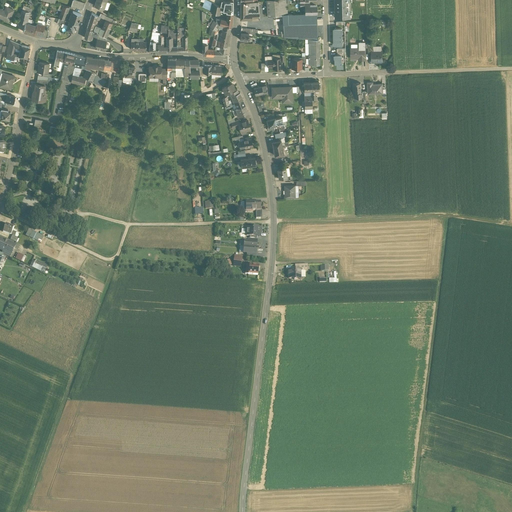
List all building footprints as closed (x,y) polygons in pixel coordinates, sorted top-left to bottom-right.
[(85,4),(73,0),(72,0),(71,6),(70,7),(83,10),(85,4)] [(106,1),(103,0),(96,0),(94,6),(103,9),(106,1)] [(204,0),(202,7),(211,11),(213,3),(207,0),(204,0)] [(286,0),(265,0),(268,16),(273,16),(283,15),(287,15),(288,15),(286,0)] [(335,0),(336,18),(351,17),(350,14),(352,14),(352,9),(350,9),(350,1),(352,1),(351,0),(335,0)] [(233,1),(221,1),(220,6),(223,7),(223,11),(233,13),(233,1)] [(245,2),(240,2),(240,19),(252,19),(252,17),(259,17),(259,13),(245,13),(245,5),(245,2)] [(219,11),(220,6),(218,5),(213,3),(211,12),(218,15),(219,11)] [(309,6),(305,6),(305,14),(316,14),(316,6),(309,6)] [(9,8),(7,12),(0,8),(0,17),(9,21),(14,10),(9,8)] [(28,11),(23,9),(19,21),(25,23),(26,23),(28,11)] [(81,14),(73,11),(69,21),(78,24),(81,14)] [(226,20),(220,19),(219,24),(231,27),(233,13),(228,12),(226,20)] [(105,16),(100,14),(99,17),(100,17),(105,20),(106,20),(112,23),(114,19),(113,19),(105,16)] [(305,14),(288,15),(287,15),(283,15),(285,37),(308,39),(317,40),(316,14),(305,14)] [(78,24),(69,21),(68,25),(66,29),(67,30),(67,31),(68,31),(68,32),(69,32),(70,31),(73,32),(74,27),(76,28),(78,24)] [(138,24),(131,22),(129,30),(136,31),(137,28),(138,24)] [(26,23),(25,23),(23,31),(34,34),(35,33),(36,25),(26,23)] [(45,24),(37,23),(36,25),(35,33),(43,35),(45,24)] [(102,28),(95,25),(93,30),(97,32),(99,33),(100,34),(102,28)] [(110,27),(104,25),(102,28),(104,29),(101,35),(106,37),(110,27)] [(231,28),(222,25),(222,26),(223,27),(222,32),(229,34),(231,28)] [(171,27),(168,27),(168,32),(168,35),(168,37),(171,37),(171,39),(177,39),(177,37),(177,33),(177,32),(173,32),(171,27)] [(91,30),(87,28),(84,38),(91,40),(93,37),(92,36),(92,35),(97,37),(98,37),(99,33),(97,32),(91,30)] [(229,34),(222,32),(220,41),(227,43),(229,34)] [(249,33),(241,32),(240,39),(249,40),(250,36),(248,36),(249,33)] [(99,33),(98,37),(97,37),(95,48),(105,50),(106,45),(105,45),(107,38),(106,37),(101,35),(100,34),(99,33)] [(180,41),(177,40),(177,47),(177,51),(187,51),(187,36),(183,36),(183,37),(183,46),(180,46),(180,41)] [(171,37),(168,37),(166,37),(166,46),(166,51),(177,51),(177,47),(171,47),(171,39),(171,37)] [(220,41),(213,39),(213,41),(212,45),(216,46),(219,46),(226,47),(227,43),(220,41)] [(16,43),(10,40),(7,53),(13,55),(14,47),(16,43)] [(139,41),(131,41),(130,49),(135,49),(135,50),(138,51),(139,41)] [(163,41),(158,41),(158,44),(158,52),(166,51),(166,46),(163,46),(163,44),(163,43),(163,41)] [(158,44),(149,43),(149,48),(149,53),(158,52),(158,44)] [(207,44),(202,43),(202,54),(209,55),(210,49),(209,49),(206,48),(207,44)] [(312,43),(309,44),(309,65),(319,65),(319,51),(318,51),(318,47),(319,47),(319,43),(312,43)] [(30,47),(21,45),(20,49),(18,56),(27,58),(30,47)] [(361,48),(350,48),(350,52),(352,52),(352,57),(359,57),(359,60),(365,60),(365,48),(361,48)] [(65,52),(57,50),(55,59),(62,61),(63,61),(65,52)] [(374,52),(372,52),(372,53),(372,62),(382,61),(382,51),(374,52)] [(75,54),(65,52),(63,61),(66,61),(73,63),(75,54)] [(86,57),(75,54),(73,63),(73,64),(75,64),(75,65),(80,67),(84,67),(86,57)] [(92,58),(86,57),(84,67),(88,69),(90,70),(91,66),(95,67),(103,68),(110,69),(112,60),(104,59),(97,58),(92,58)] [(280,58),(273,58),(273,60),(268,60),(268,67),(273,66),(273,69),(281,69),(281,61),(280,58)] [(302,59),(292,59),(292,69),(302,69),(302,62),(302,59)] [(73,63),(66,61),(61,78),(62,78),(71,80),(75,65),(75,64),(73,64),(73,63)] [(49,63),(39,62),(38,72),(43,73),(48,73),(49,63)] [(80,67),(75,65),(71,80),(84,84),(85,78),(86,77),(84,77),(78,75),(80,67)] [(212,65),(204,65),(204,67),(204,73),(207,73),(212,74),(212,65)] [(221,66),(212,65),(212,74),(221,74),(221,66)] [(134,66),(125,66),(125,74),(125,75),(131,75),(134,75),(134,66)] [(161,67),(149,66),(149,69),(149,75),(149,76),(160,76),(161,76),(161,69),(161,67)] [(94,74),(90,70),(88,69),(84,77),(86,77),(85,78),(87,78),(89,79),(93,81),(96,75),(94,74)] [(15,76),(2,73),(0,81),(0,85),(10,89),(12,80),(13,81),(15,76)] [(71,80),(62,78),(60,86),(59,93),(67,94),(68,89),(71,80)] [(232,82),(227,84),(227,85),(222,87),(225,94),(226,94),(230,92),(235,90),(232,82)] [(372,82),(368,82),(368,94),(383,93),(382,83),(377,84),(373,84),(372,82)] [(360,83),(352,83),(353,97),(363,97),(362,91),(361,91),(360,83)] [(36,84),(35,84),(33,93),(32,97),(33,97),(32,100),(42,101),(43,95),(44,95),(44,94),(45,86),(45,85),(36,84)] [(266,85),(253,88),(254,92),(255,92),(255,95),(267,92),(267,90),(267,89),(266,85)] [(287,87),(276,87),(276,97),(283,96),(284,103),(293,102),(292,86),(287,86),(287,87)] [(238,92),(237,89),(235,90),(230,92),(231,95),(232,95),(234,102),(242,98),(239,92),(238,92)] [(15,96),(6,94),(5,98),(5,101),(6,102),(13,103),(14,103),(15,100),(14,100),(15,96)] [(312,96),(304,96),(304,101),(304,105),(305,108),(312,108),(312,99),(311,99),(312,97),(312,96)] [(242,98),(234,102),(235,103),(235,104),(235,106),(236,106),(237,108),(245,105),(242,98)] [(224,106),(225,110),(232,107),(231,105),(235,103),(234,102),(224,106)] [(237,108),(236,108),(239,113),(240,116),(248,113),(246,106),(245,105),(237,108)] [(3,111),(1,110),(0,118),(9,119),(10,112),(7,111),(3,111)] [(276,118),(275,118),(276,125),(277,125),(283,124),(282,116),(281,117),(276,118)] [(275,118),(267,120),(268,127),(276,125),(275,118)] [(235,121),(232,123),(233,128),(236,127),(236,125),(239,124),(239,123),(240,122),(239,119),(235,121)] [(248,120),(242,121),(242,122),(240,122),(239,123),(239,124),(242,132),(251,130),(250,129),(249,129),(248,123),(249,123),(248,120)] [(249,139),(244,140),(245,147),(253,146),(251,138),(249,139)] [(276,141),(272,142),(273,148),(282,147),(281,140),(276,141)] [(282,147),(273,148),(275,156),(278,155),(282,154),(283,154),(282,149),(282,147)] [(255,157),(246,158),(247,167),(256,165),(255,157)] [(286,168),(277,169),(279,178),(284,177),(287,177),(286,168)] [(163,182),(163,190),(178,191),(177,197),(185,197),(185,191),(182,191),(182,182),(163,182)] [(295,185),(284,186),(285,197),(295,197),(295,185)] [(252,202),(240,202),(240,211),(246,211),(252,211),(252,202)] [(260,202),(252,202),(252,211),(256,211),(260,211),(260,210),(260,202)] [(35,210),(27,207),(24,215),(33,218),(35,210)] [(14,227),(6,224),(3,232),(11,235),(11,234),(12,231),(14,227)] [(254,228),(253,228),(246,228),(246,230),(245,231),(245,233),(246,234),(246,236),(250,236),(257,237),(260,237),(260,228),(254,228)] [(29,229),(25,236),(29,238),(30,238),(38,242),(39,240),(42,241),(44,237),(33,231),(29,229)] [(15,246),(1,239),(0,240),(0,249),(3,251),(11,254),(15,246)] [(18,253),(15,259),(21,262),(24,256),(18,253)] [(242,260),(234,259),(233,266),(241,267),(242,260)] [(31,266),(44,273),(48,266),(37,260),(36,263),(32,261),(31,263),(32,263),(31,266)] [(259,266),(249,265),(248,274),(258,275),(259,266)] [(295,270),(288,270),(288,272),(287,272),(287,275),(288,276),(288,279),(292,279),(294,280),(296,280),(298,279),(297,278),(301,278),(301,272),(301,270),(295,270)]
